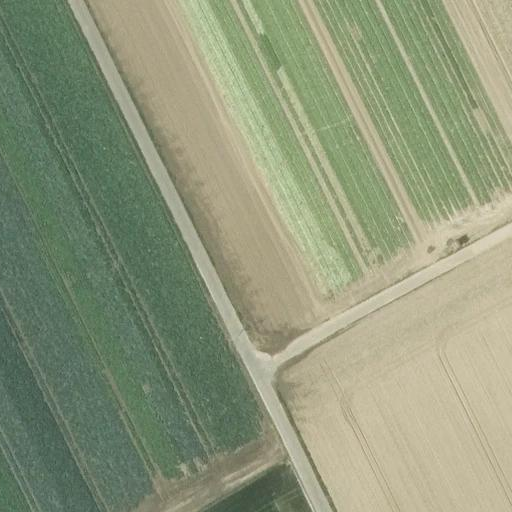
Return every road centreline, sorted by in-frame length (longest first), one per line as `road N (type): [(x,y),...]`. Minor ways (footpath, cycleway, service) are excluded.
road 1 (track): [(74,0),(254,366)]
road 2 (track): [(254,366),(511,226)]
road 3 (track): [(325,511),(254,366)]
